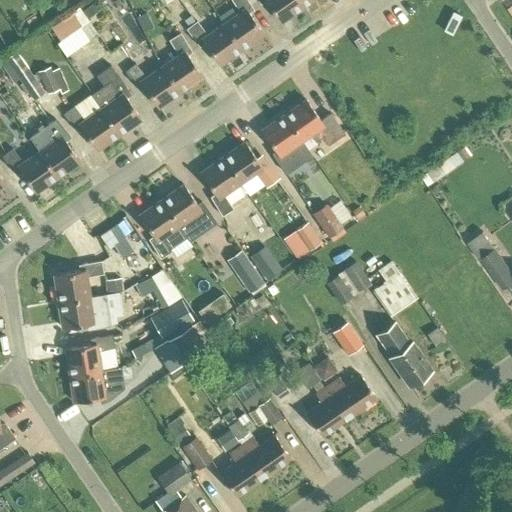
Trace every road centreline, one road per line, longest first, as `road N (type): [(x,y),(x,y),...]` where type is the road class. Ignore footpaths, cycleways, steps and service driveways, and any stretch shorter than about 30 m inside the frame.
road 1 (residential): [(5,260),(376,0)]
road 2 (unclassified): [(300,511),(511,365)]
road 3 (residential): [(113,511),(19,372)]
